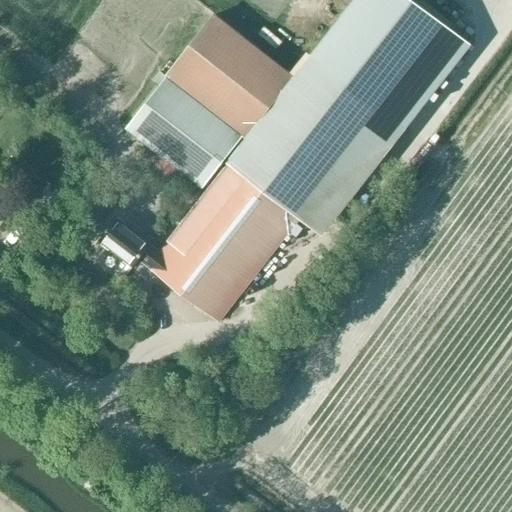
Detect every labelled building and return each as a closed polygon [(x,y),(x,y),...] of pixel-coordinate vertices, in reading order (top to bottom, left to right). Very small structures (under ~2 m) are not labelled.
[(472,44),(415,0),(350,0),(310,53),(387,112),(407,128),(472,44)] [(99,241),(134,269),(140,260),(148,265),(147,267),(223,326),(387,112),(310,53),(293,75),(215,15),(127,129),(205,189),(189,211),(157,253),(149,248),(151,246),(117,218),(99,241)] [(160,86),(167,77),(161,72),(154,81),(160,86)] [(27,226),(37,234),(64,197),(47,184),(39,194),(27,185),(8,212),(20,221),(27,226)] [(27,226),(3,256),(13,264),(37,234),(27,226)] [(76,290),(86,280),(76,270),(66,280),(76,290)]
